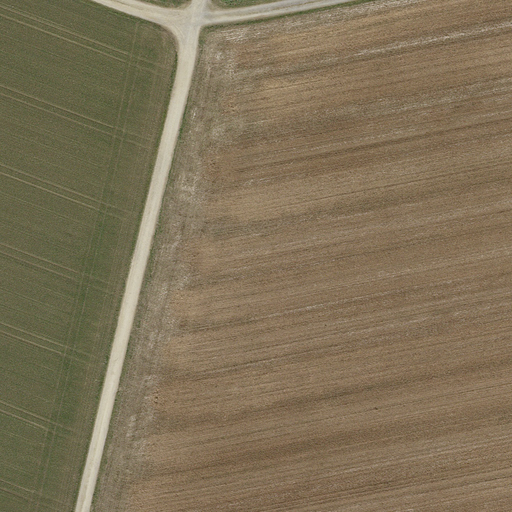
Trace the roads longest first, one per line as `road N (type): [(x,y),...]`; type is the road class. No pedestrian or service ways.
road 1 (track): [(77,511),(193,0)]
road 2 (track): [(125,0),(188,23),(312,0)]
